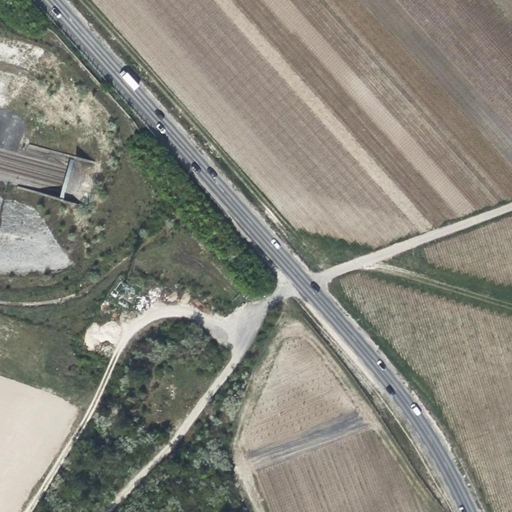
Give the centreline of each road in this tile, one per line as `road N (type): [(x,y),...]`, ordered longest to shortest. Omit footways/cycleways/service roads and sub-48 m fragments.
road 1 (secondary): [(50,0),(404,399),(468,511)]
road 2 (track): [(511,207),(301,279),(281,294),(207,398),(107,511)]
road 3 (track): [(260,511),(236,440),(290,327),(314,342),(436,511)]
road 4 (track): [(31,511),(121,350),(151,319),(181,312),(244,344)]
